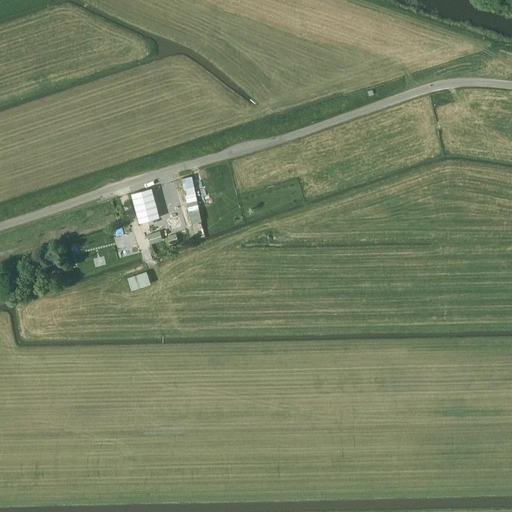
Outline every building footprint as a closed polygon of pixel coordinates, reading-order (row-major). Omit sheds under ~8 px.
[(192,176),(182,178),(193,227),(187,229),(189,238),(193,237),(193,239),(194,240),(195,240),(202,238),(207,237),(207,236),(207,235),(204,228),(203,222),(200,209),(205,207),(204,204),(206,203),(205,198),(201,199),(201,195),(197,196),(192,176)] [(152,188),(132,193),(141,223),(160,218),(152,188)] [(179,217),(159,223),(162,233),(172,229),(173,231),(182,228),(179,217)] [(159,223),(146,227),(151,243),(164,239),(162,233),(159,223)] [(169,239),(153,244),(157,254),(157,255),(159,254),(169,250),(168,246),(180,242),(177,233),(168,236),(169,239)] [(132,289),(150,284),(147,272),(129,276),(132,289)]
